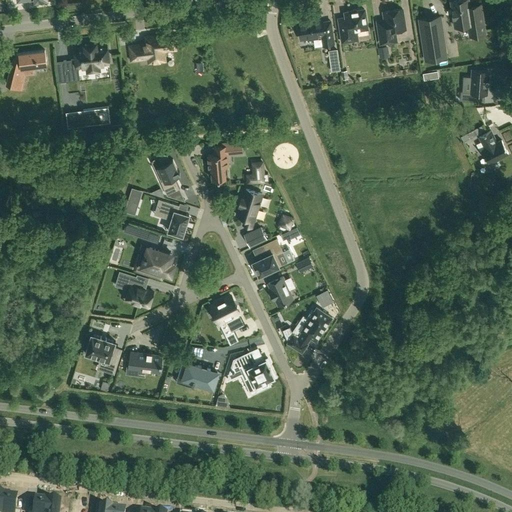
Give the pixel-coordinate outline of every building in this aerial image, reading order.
[(469,6),(468,0),(459,0),(451,1),(455,26),(468,24),(470,36),(485,34),(481,5),(469,6)] [(353,11),(345,12),(346,17),(338,18),(342,42),(358,40),(356,30),(367,28),(364,9),(362,10),(362,8),(353,9),(353,11)] [(380,44),(389,42),(396,41),(395,30),(405,29),(402,9),(383,12),(385,20),(377,21),(380,44)] [(446,57),(440,16),(419,19),(425,60),(446,57)] [(324,45),(334,43),(330,21),(323,22),(322,17),(298,21),(301,39),(322,35),(324,45)] [(176,49),(175,46),(176,45),(176,44),(177,43),(177,42),(177,41),(177,40),(177,39),(176,38),(176,37),(175,37),(175,36),(174,35),(173,33),(164,34),(163,33),(162,33),(162,34),(159,35),(159,34),(158,34),(157,35),(149,36),(146,36),(147,43),(130,46),(132,59),(148,57),(149,63),(150,63),(164,61),(165,61),(165,59),(164,50),(176,49)] [(76,59),(63,60),(65,73),(78,71),(77,67),(87,66),(88,69),(99,68),(98,64),(108,63),(106,45),(96,46),(96,43),(85,45),(85,47),(75,48),(76,59)] [(378,47),(380,58),(390,57),(388,46),(381,47),(378,47)] [(337,49),(329,50),(330,61),(338,60),(337,49)] [(16,54),(14,63),(15,63),(14,66),(11,65),(6,85),(21,89),(25,75),(21,67),(47,64),(45,50),(16,54)] [(471,92),(461,91),(460,99),(474,100),(475,93),(487,94),(488,71),(472,70),(471,92)] [(431,80),(429,73),(423,74),(424,81),(431,80)] [(100,123),(100,122),(98,111),(74,114),(76,126),(100,123)] [(473,130),(467,134),(469,139),(478,134),(484,131),(482,126),(475,129),(473,130)] [(497,142),(491,130),(479,136),(485,148),(482,150),(488,163),(508,153),(502,140),(497,142)] [(214,154),(208,155),(209,169),(211,169),(212,179),(226,177),(225,166),(229,165),(228,154),(230,154),(243,153),(243,147),(242,145),(242,143),(242,141),(229,142),(225,142),(225,145),(213,146),(214,154)] [(162,164),(158,166),(164,180),(161,181),(164,188),(167,195),(180,189),(174,177),(174,176),(176,175),(176,176),(180,174),(179,172),(180,172),(179,171),(179,172),(178,170),(179,170),(178,169),(173,159),(170,160),(166,153),(160,156),(158,157),(162,164)] [(253,173),(253,181),(267,180),(267,172),(262,172),(262,161),(252,161),(253,173)] [(159,188),(150,192),(164,196),(159,188)] [(244,224),(252,227),(254,220),(262,194),(245,188),(242,197),(241,197),(239,205),(240,206),(237,215),(246,218),(244,224)] [(131,190),(125,211),(135,214),(141,194),(131,190)] [(178,211),(180,205),(159,199),(157,205),(166,208),(163,217),(172,220),(168,230),(168,231),(169,231),(172,232),(171,234),(180,237),(180,234),(182,235),(183,235),(183,234),(185,228),(187,222),(186,222),(189,216),(189,215),(188,214),(178,211)] [(284,211),(279,224),(278,226),(282,228),(294,223),(288,213),(284,211)] [(128,224),(126,230),(142,235),(156,240),(159,233),(144,229),(128,224)] [(261,227),(255,230),(260,240),(266,238),(261,227)] [(268,255),(253,262),(253,263),(252,264),(256,274),(258,273),(259,275),(282,264),(277,254),(283,252),(277,238),(263,244),(268,255)] [(145,257),(140,271),(161,277),(163,272),(171,274),(174,264),(169,263),(170,261),(172,254),(168,253),(169,250),(161,248),(160,251),(149,247),(146,255),(145,254),(144,257),(145,257)] [(308,258),(297,263),(301,271),(311,265),(308,258)] [(148,306),(153,291),(134,285),(137,276),(120,271),(117,278),(128,282),(127,284),(130,285),(126,299),(148,306)] [(293,298),(283,276),(268,283),(271,290),(269,290),(274,299),(275,299),(278,305),(293,298)] [(240,313),(231,295),(210,305),(219,323),(226,320),(231,331),(245,324),(239,313),(240,313)] [(290,326),(282,330),(288,342),(302,351),(307,343),(305,342),(309,336),(315,340),(315,341),(316,341),(316,340),(331,317),(332,318),(332,317),(331,317),(317,307),(316,307),(314,311),(314,312),(312,310),(307,317),(309,319),(301,330),(300,331),(301,331),(302,331),(298,337),(293,334),(292,331),(290,326)] [(230,345),(239,340),(235,333),(226,337),(230,345)] [(105,370),(114,373),(121,350),(113,348),(115,342),(116,341),(114,341),(107,339),(100,336),(100,337),(92,334),(91,334),(91,335),(86,352),(85,352),(85,353),(86,353),(109,360),(105,370)] [(192,345),(189,355),(201,358),(205,347),(192,345)] [(160,372),(162,356),(152,355),(152,353),(147,352),(147,354),(131,352),(129,364),(136,365),(136,369),(160,372)] [(234,361),(230,372),(242,366),(247,377),(244,378),(250,391),(257,388),(258,390),(270,385),(268,380),(276,376),(271,366),(269,366),(266,359),(255,364),(249,352),(242,355),(243,356),(234,361)] [(188,363),(183,378),(193,381),(192,383),(194,384),(194,383),(205,386),(205,385),(213,387),(217,372),(210,370),(210,369),(198,365),(197,366),(188,363)] [(103,381),(101,388),(107,390),(109,383),(103,381)] [(224,392),(218,395),(215,405),(230,407),(224,392)] [(5,495),(2,511),(21,511),(22,511),(15,511),(17,497),(5,495)] [(47,511),(48,500),(36,499),(34,511),(47,511)] [(48,500),(47,511),(59,511),(61,502),(48,500)]
